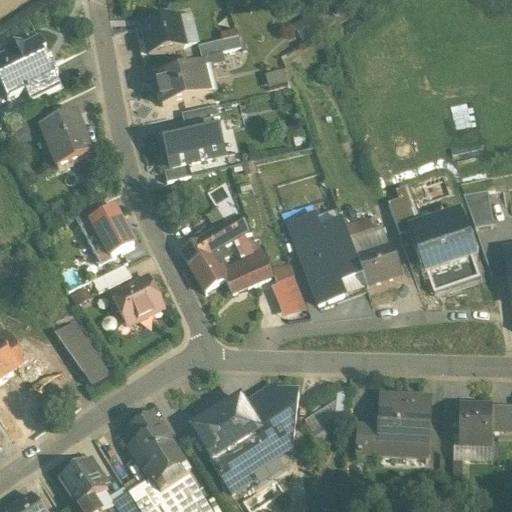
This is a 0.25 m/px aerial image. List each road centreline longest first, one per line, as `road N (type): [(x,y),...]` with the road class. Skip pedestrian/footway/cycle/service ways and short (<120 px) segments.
road 1 (residential): [(211,363),(136,206),(92,0)]
road 2 (residential): [(211,363),(511,367)]
road 3 (residential): [(0,479),(171,370),(211,363)]
